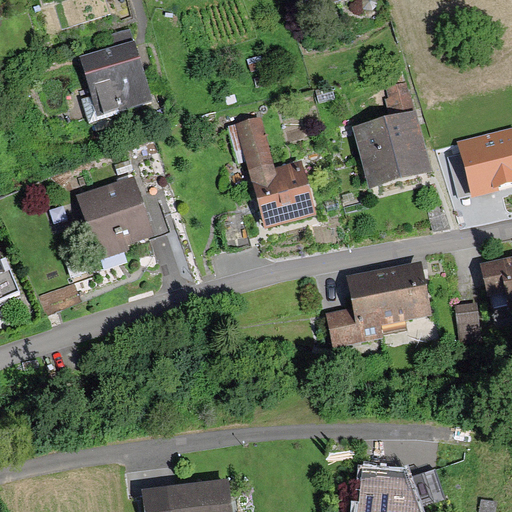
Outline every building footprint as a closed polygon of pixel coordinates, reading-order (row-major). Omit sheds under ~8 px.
[(80,60),(98,118),(119,111),(121,114),(153,104),(141,67),(130,33),(110,39),(113,50),(80,60)] [(353,127),(369,190),(433,173),(411,88),(409,89),(407,82),(386,87),(389,100),(387,101),(391,118),(353,127)] [(236,125),(265,232),(318,218),(303,163),(276,171),(262,118),(236,125)] [(459,146),(473,200),(511,190),(511,133),(506,135),(459,146)] [(134,179),(77,197),(99,263),(131,252),(129,247),(154,239),(142,204),(141,199),(134,179)] [(159,199),(142,204),(154,239),(171,234),(159,199)] [(81,252),(64,259),(71,277),(89,271),(81,252)] [(0,302),(20,294),(6,260),(2,262),(0,258),(0,302)] [(511,258),(481,265),(488,297),(491,297),(494,311),(508,308),(510,315),(511,314),(511,258)] [(393,270),(348,278),(353,306),(325,312),(332,348),(382,339),(380,326),(430,317),(420,265),(393,270)] [(456,306),(457,348),(476,347),(475,306),(456,306)] [(363,474),(359,511),(419,511),(407,477),(363,474)] [(145,492),(147,511),(230,511),(227,482),(192,486),(145,492)]
